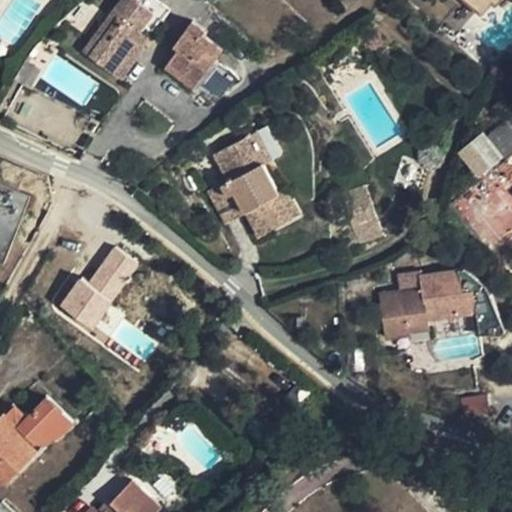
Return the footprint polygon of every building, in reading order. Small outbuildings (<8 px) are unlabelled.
[(154,12),(138,0),(121,0),(85,52),(121,78),(145,46),(135,38),(141,30),(154,12)] [(138,0),(154,12),(164,19),(172,9),(160,0),(138,0)] [(498,0),(469,0),(483,11),(492,0),(493,0),(497,2),(498,0)] [(135,38),(145,46),(151,38),(141,30),(135,38)] [(180,47),(209,68),(218,56),(189,35),(180,47)] [(196,86),(209,68),(180,47),(167,65),(196,86)] [(492,107),(500,115),(511,105),(503,96),(492,107)] [(511,116),(491,134),(509,156),(511,153),(511,116)] [(257,130),(272,156),(282,150),(268,124),(257,130)] [(229,180),(246,211),(259,236),(275,227),(273,223),(284,216),(287,221),(302,213),(289,188),(280,193),(263,162),(272,157),(272,156),(257,130),(215,154),(229,180)] [(471,149),(485,165),(497,155),(483,138),(471,149)] [(0,180),(0,261),(5,264),(33,193),(0,180)] [(246,211),(229,180),(208,191),(226,222),(246,211)] [(341,195),(356,237),(382,228),(367,185),(341,195)] [(275,227),(287,221),(284,216),(273,223),(275,227)] [(382,228),(356,237),(358,244),(385,234),(382,228)] [(113,241),(59,307),(88,331),(142,265),(113,241)] [(423,286),(380,293),(387,338),(411,334),(410,332),(430,328),(429,320),(477,311),(473,288),(500,282),(484,261),(458,268),(421,274),(423,286)] [(49,395),(29,415),(19,425),(7,413),(5,412),(0,417),(0,477),(6,483),(38,451),(50,439),(62,435),(76,421),(49,395)] [(19,425),(29,415),(17,403),(7,413),(19,425)] [(156,511),(163,505),(133,478),(105,509),(106,511),(105,511),(156,511)]
